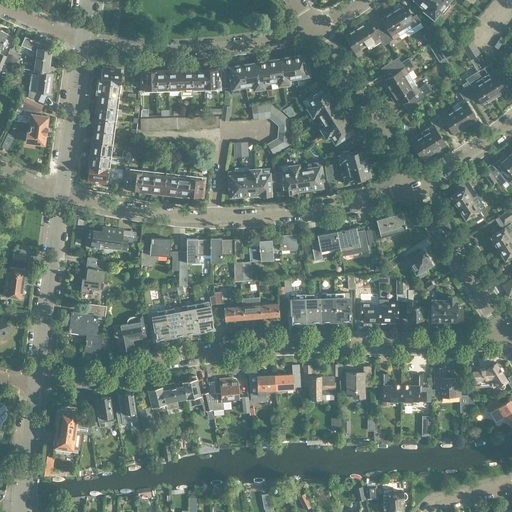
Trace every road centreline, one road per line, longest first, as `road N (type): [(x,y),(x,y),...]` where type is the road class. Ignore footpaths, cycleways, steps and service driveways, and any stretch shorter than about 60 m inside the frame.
road 1 (unclassified): [(36,382),(286,343),(508,341)]
road 2 (unclassified): [(61,194),(181,219),(299,221),(409,183)]
road 3 (residential): [(82,40),(237,49),(319,30)]
road 4 (unclassified): [(36,382),(61,194)]
road 5 (unclassified): [(508,341),(409,183)]
road 6 (residential): [(409,183),(319,30)]
road 7 (unclassified): [(61,194),(82,40)]
road 8 (unclassified): [(409,183),(511,119)]
